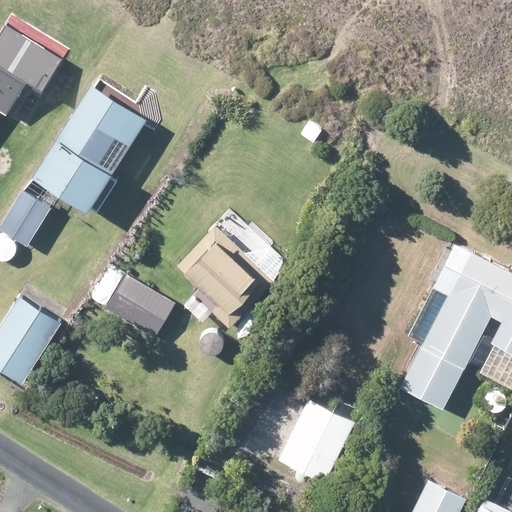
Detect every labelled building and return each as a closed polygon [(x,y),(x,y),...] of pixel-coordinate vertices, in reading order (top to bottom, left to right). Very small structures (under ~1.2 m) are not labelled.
[(61,58),(5,24),(0,32),(0,110),(7,115),(25,84),(40,93),(61,58)] [(89,86),(33,179),(92,214),(148,121),(89,86)] [(20,192),(0,226),(0,228),(24,243),(45,207),(20,192)] [(214,226),(175,265),(200,290),(194,296),(224,326),(269,281),(214,226)] [(448,293),(400,390),(443,411),(489,317),(502,323),(493,342),(511,350),(511,274),(456,247),(436,287),(448,293)] [(125,275),(106,307),(155,335),(174,303),(125,275)] [(59,321),(19,298),(0,329),(0,373),(20,386),(59,321)] [(309,400),(279,461),(323,483),(354,422),(309,400)] [(430,481),(412,511),(458,511),(465,499),(430,481)]
